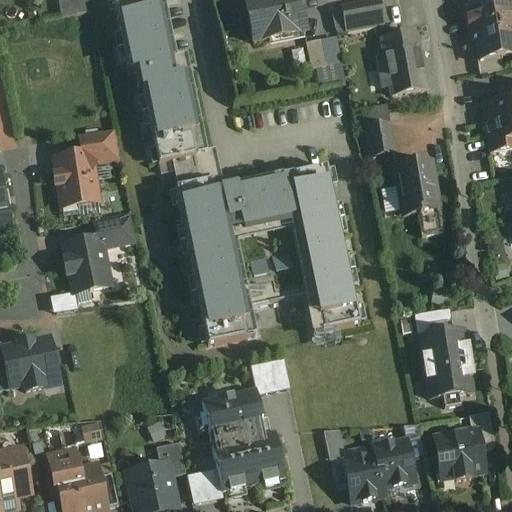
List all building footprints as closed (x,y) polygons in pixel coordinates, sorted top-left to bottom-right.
[(86,0),(56,0),(60,20),(77,18),(77,17),(89,15),(86,0)] [(115,15),(112,0),(106,1),(109,16),(115,15)] [(151,0),(111,0),(112,0),(115,15),(119,37),(125,66),(128,76),(134,75),(138,94),(142,93),(143,101),(149,130),(154,152),(157,167),(157,168),(173,165),(194,160),(196,160),(180,82),(169,85),(151,0)] [(161,0),(151,0),(169,85),(180,82),(196,160),(194,160),(200,186),(201,186),(204,196),(220,193),(220,191),(222,191),(214,153),(205,156),(185,61),(175,64),(161,0)] [(296,0),(261,0),(244,4),(253,47),(304,36),(296,0)] [(460,0),(467,36),(511,27),(511,5),(506,2),(505,0),(460,0)] [(377,4),(341,11),(346,37),(381,30),(377,4)] [(511,27),(467,36),(472,64),(499,60),(511,57),(511,27)] [(415,36),(380,43),(383,58),(376,60),(382,92),(389,90),(390,100),(426,93),(415,36)] [(125,66),(119,37),(114,39),(120,67),(125,66)] [(320,43),(304,47),(310,74),(325,71),(320,43)] [(499,60),(475,64),(478,78),(501,74),(499,60)] [(511,100),(479,107),(488,157),(511,152),(511,100)] [(149,130),(143,101),(138,102),(144,131),(149,130)] [(388,128),(365,133),(369,160),(393,156),(388,128)] [(113,134),(83,139),(86,158),(105,155),(106,161),(117,160),(113,134)] [(157,167),(154,152),(148,154),(151,168),(157,167)] [(86,158),(54,163),(56,177),(53,178),(55,190),(58,190),(63,220),(78,217),(77,208),(97,205),(91,167),(106,165),(106,161),(105,155),(86,158)] [(194,160),(173,165),(179,191),(200,186),(194,160)] [(430,165),(394,171),(402,219),(416,217),(438,213),(430,165)] [(179,191),(174,192),(175,195),(178,209),(182,230),(188,258),(193,282),(198,310),(203,332),(206,346),(207,349),(254,340),(248,311),(304,300),(312,338),(359,328),(327,171),(281,180),(282,187),(237,196),(235,190),(235,188),(222,191),(220,191),(220,193),(204,196),(201,186),(200,186),(179,191)] [(281,180),(235,190),(237,196),(282,187),(281,180)] [(0,228),(9,227),(5,207),(3,208),(0,193),(0,228)] [(178,209),(175,195),(169,196),(172,210),(178,209)] [(438,213),(416,217),(420,241),(442,237),(438,213)] [(130,220),(95,227),(98,243),(99,242),(101,252),(116,249),(116,246),(134,243),(130,220)] [(188,258),(182,230),(176,231),(182,260),(188,258)] [(98,243),(64,250),(66,262),(64,263),(67,279),(70,278),(74,297),(109,290),(101,252),(99,242),(98,243)] [(198,310),(193,282),(187,283),(193,311),(198,310)] [(206,346),(203,332),(198,333),(201,347),(206,346)] [(462,335),(419,342),(429,402),(442,400),(444,411),(460,409),(459,398),(472,396),(469,381),(472,380),(467,350),(465,350),(462,335)] [(44,391),(43,385),(42,379),(56,376),(49,342),(32,346),(32,343),(17,346),(17,349),(2,352),(1,352),(7,382),(10,392),(24,389),(25,395),(44,391)] [(250,371),(255,394),(257,400),(290,393),(283,363),(250,371)] [(58,382),(56,376),(42,379),(43,385),(58,382)] [(255,394),(201,406),(204,418),(207,433),(210,446),(213,445),(214,450),(211,451),(216,473),(218,483),(221,497),(228,495),(244,492),(262,488),(277,485),(285,483),(274,437),(263,439),(260,423),(262,423),(257,400),(255,394)] [(488,417),(468,420),(470,436),(476,435),(480,454),(493,452),(488,417)] [(207,433),(204,418),(196,420),(199,435),(207,433)] [(98,423),(80,427),(83,444),(101,441),(98,423)] [(339,434),(323,435),(329,464),(344,461),(339,437),(339,434)] [(470,436),(434,442),(439,478),(453,475),(454,484),(470,482),(470,479),(483,477),(480,454),(476,435),(470,436)] [(405,445),(372,452),(374,460),(381,493),(382,493),(414,486),(405,445)] [(178,447),(155,452),(159,471),(166,469),(169,482),(184,478),(178,447)] [(20,454),(0,457),(0,511),(19,511),(17,499),(29,497),(20,454)] [(73,455),(47,460),(54,492),(58,491),(62,511),(103,511),(104,511),(97,481),(95,471),(77,474),(73,455)] [(374,460),(342,466),(351,507),(384,501),(382,493),(381,493),(374,460)] [(159,471),(126,478),(127,480),(130,479),(135,502),(132,503),(134,511),(162,511),(175,509),(169,482),(166,469),(159,471)] [(216,473),(186,480),(189,490),(218,483),(216,473)] [(111,478),(97,481),(104,511),(117,509),(111,478)] [(277,485),(262,488),(264,496),(279,493),(277,485)] [(244,492),(228,495),(230,503),(246,500),(244,492)]
